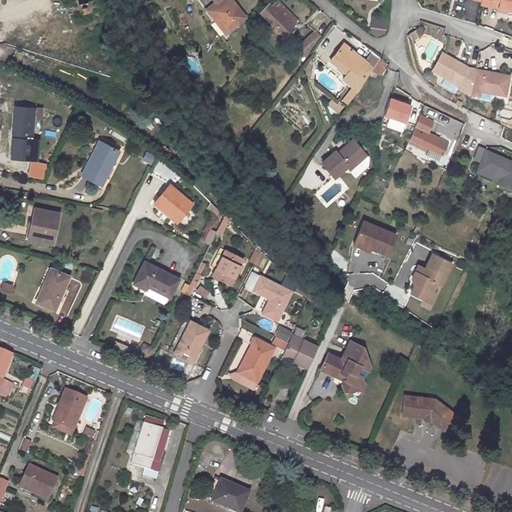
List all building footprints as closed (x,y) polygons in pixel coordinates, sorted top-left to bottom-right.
[(214,0),(199,0),(206,9),(216,1),(214,0)] [(243,16),(230,0),(214,0),(216,1),(206,9),(224,31),(243,16)] [(259,12),(274,27),(278,31),(285,37),(294,29),(292,26),(297,21),(276,0),(270,6),(267,4),(259,12)] [(511,11),(511,0),(491,0),(490,7),(498,8),(511,11)] [(79,6),(81,15),(94,11),(92,2),(79,6)] [(160,11),(157,6),(150,10),(153,15),(160,11)] [(372,16),(371,26),(385,29),(387,18),(372,16)] [(412,41),(423,31),(418,26),(407,35),(412,41)] [(299,52),(305,47),(309,51),(315,46),(308,37),(296,48),(299,52)] [(341,77),(357,90),(364,80),(372,68),(367,64),(368,63),(343,44),(333,55),(349,67),(341,77)] [(510,74),(470,68),(439,51),(428,72),(451,84),(445,83),(468,96),(477,98),(480,93),(506,97),(510,74)] [(386,62),(380,56),(372,68),(379,73),(386,62)] [(394,86),(398,73),(389,70),(385,83),(394,86)] [(411,106),(389,98),(383,114),(405,122),(411,106)] [(336,115),(341,106),(328,99),(323,107),(336,115)] [(34,108),(15,107),(12,153),(30,155),(33,119),(34,108)] [(44,109),(34,108),(33,119),(43,120),(44,109)] [(422,110),(420,116),(435,122),(437,116),(422,110)] [(419,150),(421,145),(428,148),(433,137),(432,137),(433,135),(414,126),(408,138),(409,139),(408,142),(413,144),(412,146),(419,150)] [(347,166),(349,169),(355,175),(368,165),(368,158),(366,155),(362,159),(359,156),(363,152),(353,140),(343,148),(344,150),(339,155),(337,153),(335,151),(322,163),(334,177),(347,166)] [(100,184),(117,151),(102,143),(97,154),(94,153),(82,175),(100,184)] [(154,156),(143,150),(136,163),(147,169),(154,156)] [(511,161),(484,150),(475,170),(490,176),(491,174),(511,182),(511,161)] [(42,178),(45,164),(31,162),(28,175),(42,178)] [(160,170),(170,178),(174,173),(164,165),(160,170)] [(490,176),(475,170),(474,173),(511,189),(511,187),(511,182),(491,174),(490,176)] [(154,203),(176,222),(192,204),(184,198),(182,200),(167,187),(154,203)] [(201,202),(216,216),(219,210),(206,197),(201,202)] [(35,208),(29,239),(51,243),(57,212),(35,208)] [(216,216),(209,229),(216,233),(224,215),(219,210),(216,216)] [(224,215),(216,233),(221,235),(226,224),(230,221),(224,215)] [(363,221),(356,239),(372,245),(371,247),(388,254),(395,235),(363,221)] [(372,245),(356,239),(354,244),(370,251),(371,247),(372,245)] [(248,261),(258,267),(265,255),(254,249),(248,261)] [(230,284),(243,259),(225,250),(212,275),(230,284)] [(452,264),(433,255),(426,270),(422,268),(419,274),(416,273),(413,279),(415,286),(411,293),(424,299),(428,291),(433,293),(437,284),(441,286),(452,264)] [(169,297),(178,279),(144,262),(133,284),(145,289),(147,286),(169,297)] [(69,276),(53,269),(48,281),(46,280),(36,302),(54,310),(69,276)] [(269,299),(262,313),(277,320),(291,291),(260,276),(253,290),(269,299)] [(1,282),(0,287),(0,291),(11,293),(12,285),(1,282)] [(197,286),(194,292),(205,297),(208,291),(197,286)] [(424,299),(431,303),(436,294),(433,293),(428,291),(424,299)] [(307,298),(320,307),(323,302),(309,293),(307,298)] [(190,321),(174,353),(192,362),(208,330),(190,321)] [(282,355),(308,367),(318,346),(291,334),(282,355)] [(274,347),(255,337),(237,371),(257,381),(274,347)] [(283,348),(286,343),(277,338),(274,344),(283,348)] [(356,373),(360,366),(368,371),(370,367),(367,358),(360,355),(363,347),(350,341),(341,359),(328,353),(321,369),(334,375),(336,371),(346,376),(344,379),(341,384),(345,393),(353,390),(355,387),(361,391),(365,383),(362,376),(356,373)] [(144,344),(141,350),(147,353),(150,347),(144,344)] [(0,380),(11,354),(0,349),(0,380)] [(234,379),(253,388),(257,381),(237,371),(230,374),(234,379)] [(336,371),(334,375),(344,379),(346,376),(336,371)] [(25,378),(21,386),(29,390),(33,381),(25,378)] [(61,405),(55,421),(73,429),(86,398),(65,389),(59,404),(61,405)] [(421,417),(430,421),(446,433),(458,418),(433,399),(404,395),(400,414),(421,417)] [(55,421),(61,405),(59,404),(52,420),(55,421)] [(143,422),(131,464),(149,469),(152,460),(162,428),(143,422)] [(85,424),(81,435),(92,439),(96,429),(85,424)] [(158,462),(169,430),(162,428),(152,460),(158,462)] [(25,452),(30,441),(23,437),(18,449),(25,452)] [(89,454),(92,443),(86,441),(83,453),(89,454)] [(83,455),(78,472),(82,473),(87,456),(83,455)] [(27,465),(18,486),(47,498),(56,478),(27,465)] [(220,479),(214,476),(209,489),(215,492),(220,479)] [(211,501),(236,511),(240,511),(249,491),(220,479),(215,492),(211,501)]
